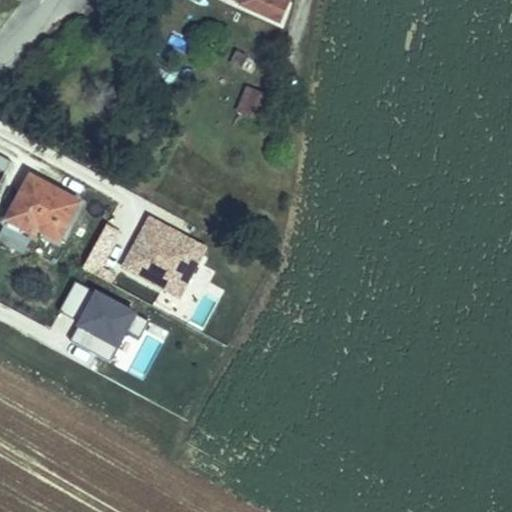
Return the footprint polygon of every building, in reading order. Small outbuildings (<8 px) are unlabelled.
[(260,2),(260,0),(218,0),(216,18),(276,27),(281,6),(260,2)] [(251,118),(259,92),(244,87),(235,113),(251,118)] [(281,131),(284,102),(259,97),(254,127),(281,131)] [(57,240),(74,201),(23,177),(3,222),(31,235),(34,230),(57,240)] [(147,214),(117,268),(177,301),(207,247),(147,214)] [(106,261),(119,230),(103,224),(90,255),(106,261)] [(110,361),(135,311),(75,281),(59,313),(78,322),(69,341),(110,361)] [(149,323),(138,339),(149,346),(136,367),(141,370),(165,334),(149,323)]
